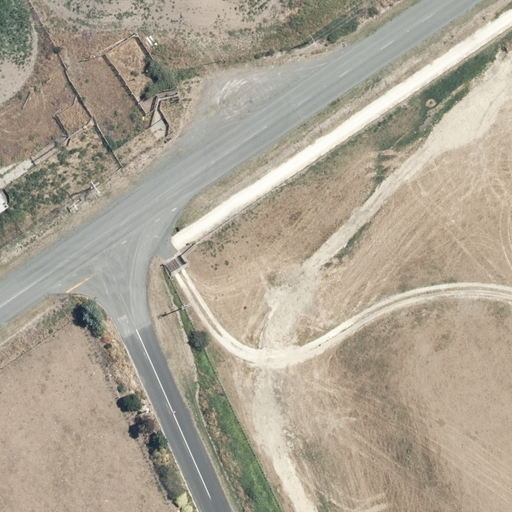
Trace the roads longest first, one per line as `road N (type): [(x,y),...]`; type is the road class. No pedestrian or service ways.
road 1 (tertiary): [(454,0),(96,243)]
road 2 (residential): [(203,511),(96,243)]
